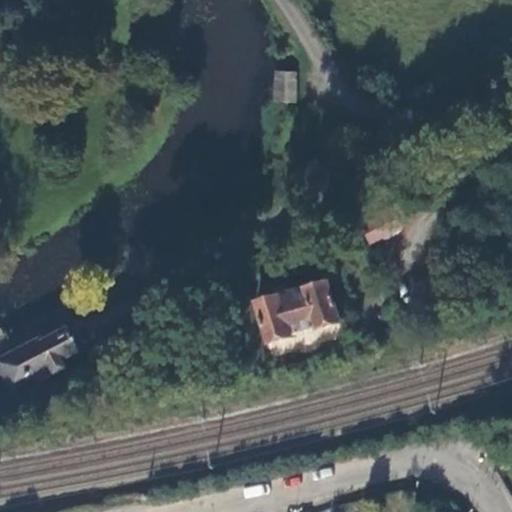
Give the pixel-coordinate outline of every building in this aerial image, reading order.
[(276,103),(297,104),(299,72),(277,71),(276,103)] [(371,245),(402,229),(396,216),(364,232),(371,245)] [(341,322),(330,279),(290,291),(287,282),(274,286),(276,295),(255,303),(266,343),(291,337),(292,332),(312,326),(316,329),(341,322)] [(145,289),(99,313),(109,333),(155,309),(145,289)] [(102,337),(109,333),(99,313),(91,317),(102,337)] [(0,401),(11,396),(7,385),(37,372),(40,376),(66,363),(64,354),(95,340),(84,318),(0,362),(0,401)]
